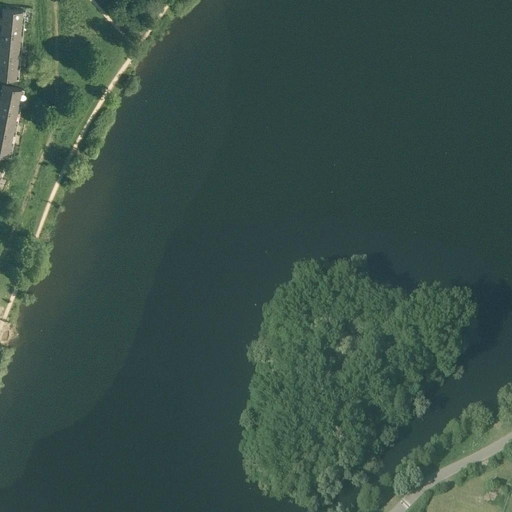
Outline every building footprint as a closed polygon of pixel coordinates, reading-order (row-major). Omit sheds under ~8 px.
[(0,30),(22,32),(24,10),(2,8),(1,16),(0,16),(0,21),(1,22),(0,28),(0,30)] [(0,53),(20,55),(22,32),(0,30),(0,53)] [(0,76),(19,78),(20,55),(0,53),(0,76)] [(0,107),(19,111),(23,88),(1,84),(0,89),(0,107)] [(0,130),(15,133),(19,111),(0,107),(0,130)] [(0,153),(11,156),(15,133),(0,130),(0,153)]
